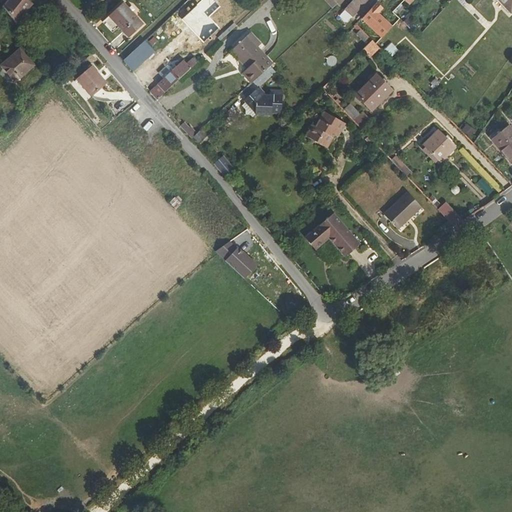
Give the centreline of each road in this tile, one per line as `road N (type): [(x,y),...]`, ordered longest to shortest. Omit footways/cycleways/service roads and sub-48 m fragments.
road 1 (residential): [(331,315),(58,0)]
road 2 (residential): [(100,511),(331,315)]
road 3 (residential): [(331,315),(511,195)]
